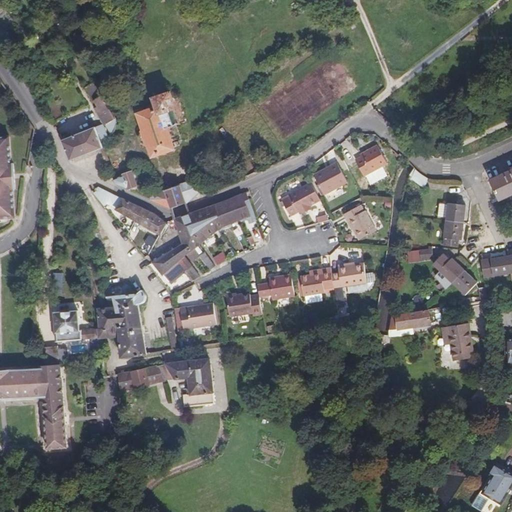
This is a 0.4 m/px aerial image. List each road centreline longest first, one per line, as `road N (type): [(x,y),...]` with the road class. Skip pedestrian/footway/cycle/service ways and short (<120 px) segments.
road 1 (residential): [(257,180),(304,160),(355,123),(384,132),(430,169),(468,170)]
road 2 (residential): [(67,167),(164,214),(257,180)]
road 3 (residential): [(155,345),(153,296),(67,167)]
road 4 (track): [(502,0),(355,123)]
road 5 (residential): [(67,167),(0,64)]
